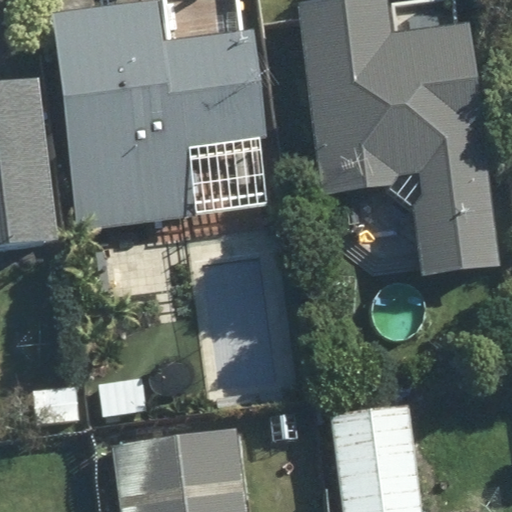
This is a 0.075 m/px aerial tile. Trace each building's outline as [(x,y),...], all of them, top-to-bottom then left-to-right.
[(255,226),(240,49),(235,0),(148,0),(150,15),(43,24),(62,243),(255,226)] [(480,287),(456,8),(283,22),(300,213),(402,204),(410,293),(480,287)] [(0,100),(0,268),(44,265),(29,98),(0,100)] [(332,511),(414,511),(407,414),(324,421),(332,511)] [(108,511),(242,511),(236,437),(103,448),(108,511)]
